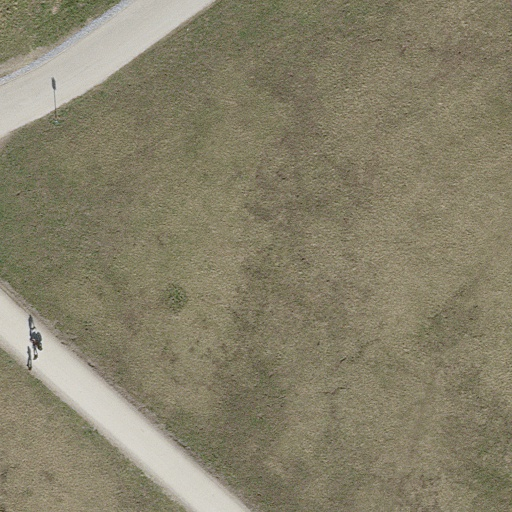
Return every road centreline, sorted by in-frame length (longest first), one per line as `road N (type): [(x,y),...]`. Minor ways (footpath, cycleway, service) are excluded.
road 1 (track): [(221,511),(0,313)]
road 2 (track): [(0,108),(177,0)]
